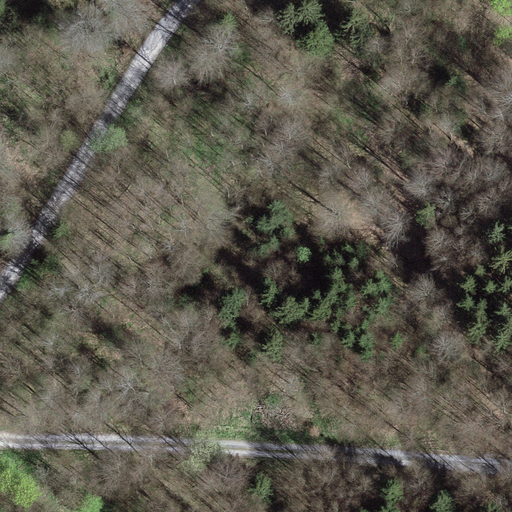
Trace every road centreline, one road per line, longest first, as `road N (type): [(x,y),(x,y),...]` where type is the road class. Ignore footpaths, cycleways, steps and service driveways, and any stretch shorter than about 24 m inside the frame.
road 1 (track): [(0,436),(511,468)]
road 2 (track): [(0,296),(198,0)]
